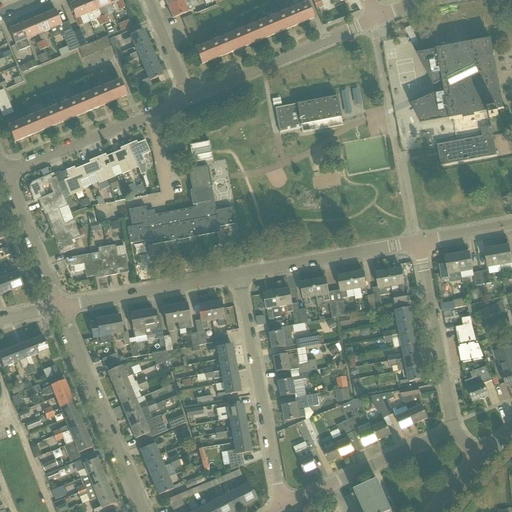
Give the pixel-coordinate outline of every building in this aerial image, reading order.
[(81,0),(69,5),(78,27),(83,25),(80,18),(87,15),(81,0)] [(97,20),(102,18),(94,0),(81,0),(87,15),(90,23),(97,20)] [(107,0),(94,0),(102,18),(106,16),(108,15),(104,7),(110,5),(107,0)] [(107,0),(110,5),(117,2),(119,9),(120,9),(120,10),(125,8),(121,0),(107,0)] [(184,0),(182,1),(168,7),(172,19),(195,10),(190,0),(184,0)] [(313,0),(312,1),(316,9),(323,6),(320,0),(313,0)] [(306,3),(297,7),(284,13),(291,29),(310,21),(312,20),(313,20),(306,3)] [(61,25),(55,11),(43,16),(49,30),(57,27),(61,25)] [(268,38),(277,34),(291,29),(284,13),(261,22),(268,38)] [(255,14),(249,17),(252,23),(257,20),(255,14)] [(182,20),(184,25),(194,21),(192,15),(182,20)] [(49,30),(43,16),(32,20),(38,35),(41,42),(44,50),(45,53),(49,62),(54,60),(53,59),(46,41),(47,40),(44,33),(49,30)] [(112,30),(106,16),(102,18),(104,25),(109,36),(117,33),(115,28),(112,30)] [(27,40),(38,35),(32,20),(20,25),(27,40)] [(184,25),(186,31),(197,26),(194,21),(184,25)] [(129,22),(119,27),(121,31),(121,32),(132,27),(131,27),(129,22)] [(245,47),(256,43),(268,38),(261,22),(239,31),(245,47)] [(30,47),(27,40),(20,25),(9,30),(18,52),(30,47)] [(231,27),(233,34),(216,41),(223,57),(245,47),(239,31),(236,25),(231,27)] [(186,31),(188,36),(199,32),(197,26),(186,31)] [(412,44),(418,41),(410,27),(405,29),(408,37),(412,44)] [(80,30),(73,33),(80,49),(84,47),(89,44),(91,44),(90,41),(89,38),(84,40),(80,30)] [(147,42),(143,31),(123,39),(125,43),(132,41),(135,47),(147,42)] [(201,38),(199,32),(188,36),(191,42),(201,38)] [(78,49),(80,49),(73,33),(63,37),(70,52),(78,49)] [(223,57),(216,41),(214,35),(209,37),(211,43),(194,50),(201,66),(223,57)] [(107,37),(100,40),(105,50),(111,47),(107,37)] [(121,53),(115,38),(109,40),(116,56),(121,53)] [(100,40),(95,42),(99,52),(105,50),(100,40)] [(494,56),(493,50),(491,40),(490,40),(490,41),(484,42),(484,41),(444,49),(437,50),(436,50),(436,51),(417,54),(433,87),(444,82),(445,90),(415,104),(411,105),(414,112),(419,121),(420,125),(449,120),(463,118),(464,119),(463,119),(464,120),(475,118),(475,117),(474,117),(474,116),(478,115),(488,113),(489,118),(498,116),(498,111),(504,110),(504,109),(497,110),(488,59),(494,56)] [(91,44),(89,44),(94,55),(99,52),(95,42),(91,44)] [(139,59),(152,53),(147,42),(135,47),(137,53),(129,56),(130,57),(123,60),(124,62),(125,65),(126,65),(125,65),(132,62),(139,59)] [(89,44),(84,47),(88,57),(94,55),(89,44)] [(84,47),(80,49),(78,49),(83,59),(88,57),(84,47)] [(144,70),(157,65),(152,53),(139,59),(144,70)] [(48,61),(45,54),(37,57),(40,64),(48,61)] [(32,69),(37,67),(34,61),(27,64),(25,65),(19,67),(22,73),(32,69)] [(123,71),(127,70),(134,67),(132,62),(125,65),(126,65),(126,67),(122,69),(123,71)] [(162,76),(157,65),(144,70),(147,77),(140,79),(142,84),(162,76)] [(108,71),(110,77),(112,80),(118,78),(114,68),(108,71)] [(22,82),(20,77),(13,80),(15,85),(22,82)] [(119,81),(97,90),(104,106),(125,97),(126,97),(119,81)] [(97,90),(75,99),(81,115),(104,106),(97,90)] [(0,104),(8,101),(6,96),(0,98),(0,104)] [(302,134),(342,126),(340,118),(341,118),(337,97),(334,98),(299,105),(299,104),(296,105),(275,109),(279,133),(302,129),(302,134)] [(75,99),(52,109),(59,125),(81,115),(75,99)] [(0,104),(0,110),(0,111),(11,107),(8,101),(0,104)] [(0,111),(3,117),(13,113),(11,107),(0,111)] [(52,109),(30,118),(36,134),(59,125),(52,109)] [(30,118),(7,127),(14,144),(14,143),(36,134),(30,118)] [(493,135),(491,127),(481,129),(482,137),(493,135)] [(497,156),(493,135),(482,137),(457,142),(437,146),(438,152),(439,156),(441,167),(449,165),(449,163),(465,160),(465,162),(469,161),(468,159),(488,155),(488,157),(497,156)] [(136,142),(128,145),(137,168),(138,168),(141,175),(145,174),(145,165),(142,156),(150,153),(145,141),(137,144),(136,142)] [(211,155),(210,150),(209,142),(202,143),(196,144),(189,146),(193,163),(212,159),(211,155)] [(122,175),(129,172),(137,168),(128,145),(120,149),(121,151),(113,154),(122,175)] [(105,155),(97,158),(106,181),(107,181),(114,178),(122,175),(113,154),(106,157),(105,155)] [(90,164),(82,167),(90,186),(97,183),(98,185),(106,181),(97,158),(89,161),(90,164)] [(83,189),(90,186),(82,167),(75,170),(74,168),(66,171),(69,179),(63,182),(69,196),(83,190),(83,189)] [(208,167),(207,168),(188,171),(192,191),(190,191),(191,195),(193,208),(147,217),(145,207),(128,210),(132,227),(127,228),(130,244),(151,240),(152,245),(214,234),(213,229),(234,225),(231,208),(216,211),(211,187),(208,167)] [(43,178),(50,175),(47,168),(40,171),(43,178)] [(29,190),(29,191),(29,192),(34,202),(38,201),(41,208),(64,198),(58,184),(55,178),(53,174),(50,175),(43,178),(34,182),(33,182),(32,183),(31,184),(30,184),(30,185),(29,187),(29,188),(29,189),(29,190)] [(118,187),(114,178),(107,181),(111,190),(118,187)] [(109,187),(106,181),(98,185),(101,191),(109,187)] [(58,184),(64,198),(64,199),(69,196),(63,182),(58,184)] [(139,195),(134,184),(127,187),(132,198),(139,195)] [(136,187),(139,194),(145,192),(142,185),(136,187)] [(47,215),(50,222),(61,217),(58,210),(67,207),(64,199),(64,198),(41,208),(44,216),(47,215)] [(80,201),(81,208),(90,206),(89,199),(80,201)] [(70,214),(61,217),(50,222),(53,230),(50,231),(54,239),(77,229),(70,214)] [(120,230),(119,222),(110,223),(112,231),(120,230)] [(80,237),(77,229),(54,239),(57,247),(60,246),(63,254),(74,249),(71,241),(80,237)] [(120,272),(128,271),(125,256),(124,246),(115,247),(115,245),(106,247),(111,276),(120,274),(120,272)] [(500,266),(511,264),(509,246),(496,248),(500,266)] [(10,255),(7,247),(2,249),(5,257),(10,255)] [(111,276),(106,247),(97,248),(99,260),(92,262),(91,262),(94,277),(102,276),(103,278),(111,276)] [(500,266),(496,248),(485,250),(488,268),(500,266)] [(472,271),(469,253),(457,255),(460,273),(472,271)] [(91,262),(92,262),(91,255),(65,259),(68,268),(83,265),(86,278),(94,277),(91,262)] [(460,273),(457,255),(445,257),(446,264),(439,265),(441,281),(450,279),(449,275),(460,273)] [(401,269),(389,272),(395,307),(410,304),(406,285),(405,285),(401,269)] [(489,271),(481,272),(483,285),(491,284),(489,271)] [(367,294),(363,272),(351,275),(354,290),(361,289),(362,295),(367,294)] [(395,307),(389,272),(376,274),(381,296),(392,294),(395,307)] [(481,272),(473,274),(475,287),(483,285),(481,272)] [(23,287),(17,273),(6,277),(11,291),(23,287)] [(354,290),(351,275),(338,277),(342,299),(348,298),(355,297),(354,290)] [(6,277),(0,279),(0,295),(11,291),(6,277)] [(330,304),(326,279),(313,282),(316,297),(318,307),(329,304),(332,319),(339,317),(337,303),(330,304)] [(316,297),(313,282),(301,284),(305,306),(310,305),(309,298),(316,297)] [(292,305),(289,290),(277,292),(281,317),(279,308),(286,307),(288,313),(293,312),(292,306),(292,305)] [(281,317),(277,292),(264,294),(267,310),(269,320),(274,319),(274,318),(281,317)] [(377,310),(374,299),(374,296),(367,297),(370,311),(377,310)] [(383,309),(381,298),(374,299),(377,310),(383,309)] [(465,299),(453,301),(454,309),(467,307),(465,299)] [(346,316),(344,301),(337,303),(339,317),(346,316)] [(219,327),(224,326),(223,319),(220,302),(209,304),(212,321),(217,320),(219,327)] [(476,312),(482,325),(507,315),(502,302),(476,312)] [(212,321),(209,304),(197,307),(202,330),(208,329),(206,322),(212,321)] [(174,307),(177,323),(179,331),(190,329),(186,305),(174,307)] [(172,324),(177,323),(174,307),(163,309),(168,333),(174,331),(172,324)] [(413,320),(410,309),(387,313),(388,317),(396,316),(397,323),(413,320)] [(163,338),(163,337),(161,326),(156,327),(153,311),(142,313),(146,336),(151,335),(155,335),(155,340),(163,338)] [(306,312),(300,313),(302,324),(308,323),(306,312)] [(134,339),(135,338),(146,336),(142,313),(130,315),(134,339)] [(302,324),(300,313),(293,314),(295,325),(302,324)] [(256,316),(258,326),(265,324),(264,315),(256,316)] [(119,317),(108,319),(111,335),(116,334),(117,342),(123,340),(124,346),(130,345),(130,343),(128,332),(122,333),(119,317)] [(349,317),(339,319),(341,327),(351,325),(349,317)] [(112,343),(111,335),(108,319),(96,321),(97,323),(90,324),(93,339),(100,337),(101,345),(112,343)] [(333,319),(326,322),(330,330),(337,326),(333,319)] [(397,323),(399,330),(400,335),(415,332),(413,320),(397,323)] [(280,328),(283,328),(281,321),(268,324),(269,331),(280,328)] [(455,328),(459,346),(458,346),(461,364),(484,360),(477,343),(472,325),(455,328)] [(283,328),(280,328),(281,333),(270,335),(273,350),(285,348),(285,347),(293,346),(291,331),(294,331),(293,326),(283,328)] [(417,344),(415,332),(400,335),(401,340),(402,347),(417,344)] [(204,333),(197,334),(199,345),(206,344),(204,333)] [(199,345),(197,334),(190,335),(192,347),(199,345)] [(214,336),(215,343),(228,341),(227,334),(214,336)] [(170,336),(163,337),(163,338),(165,352),(167,352),(172,351),(170,336)] [(298,350),(305,348),(321,345),(320,336),(296,341),(298,350)] [(37,355),(48,351),(43,337),(31,341),(37,355)] [(20,346),(25,359),(30,358),(37,355),(31,341),(20,346)] [(136,342),(130,343),(130,345),(132,358),(139,357),(136,344),(136,342)] [(402,347),(403,354),(404,359),(419,356),(417,344),(402,347)] [(233,357),(231,345),(209,349),(209,354),(218,353),(219,360),(233,357)] [(334,345),(329,349),(334,356),(339,352),(334,346),(334,345)] [(20,346),(9,350),(14,364),(19,362),(22,369),(24,369),(26,376),(31,374),(28,367),(25,359),(20,346)] [(511,346),(501,350),(495,352),(502,374),(506,388),(511,386),(511,346)] [(300,374),(310,372),(318,370),(316,360),(308,361),(305,348),(298,350),(297,350),(297,354),(274,358),(277,373),(299,369),(300,374)] [(8,367),(14,364),(9,350),(0,353),(0,361),(6,376),(11,374),(8,367)] [(156,366),(169,360),(167,352),(165,352),(152,355),(156,366)] [(105,369),(114,364),(119,362),(115,354),(101,360),(105,369)] [(403,371),(422,368),(419,356),(404,359),(399,360),(400,364),(405,364),(406,370),(403,371)] [(233,357),(219,360),(221,372),(236,369),(233,357)] [(131,369),(131,368),(129,364),(107,373),(112,384),(126,378),(123,372),(131,369)] [(483,384),(490,381),(491,380),(486,367),(477,371),(479,376),(465,382),(473,403),(488,397),(483,384)] [(400,384),(424,380),(422,368),(403,371),(405,379),(400,379),(400,384)] [(214,379),(222,378),(223,384),(238,381),(236,369),(221,372),(213,373),(204,375),(205,379),(213,378),(214,379)] [(312,378),(310,372),(300,374),(300,380),(292,382),(291,380),(279,383),(281,397),(294,395),(295,399),(306,397),(303,380),(312,378)] [(116,395),(131,389),(126,378),(112,384),(116,395)] [(359,380),(355,381),(351,381),(354,397),(358,397),(361,396),(360,388),(361,388),(359,380)] [(53,393),(55,398),(69,392),(64,381),(40,391),(38,385),(25,391),(28,398),(39,393),(40,396),(45,395),(45,396),(53,393)] [(240,393),(238,381),(223,384),(215,385),(216,393),(217,397),(240,393)] [(146,383),(138,386),(140,391),(148,388),(146,383)] [(399,392),(406,407),(406,406),(414,425),(427,419),(422,406),(416,409),(411,397),(419,395),(418,388),(399,392)] [(121,406),(135,400),(131,389),(116,395),(121,406)] [(341,403),(350,401),(348,389),(339,391),(341,403)] [(60,409),(73,403),(69,392),(55,398),(60,409)] [(394,399),(392,393),(379,395),(389,416),(394,414),(396,418),(395,418),(401,431),(414,425),(406,406),(406,407),(396,411),(395,408),(392,409),(389,401),(394,399)] [(196,398),(197,404),(212,402),(211,395),(196,398)] [(300,418),(306,418),(304,409),(309,408),(320,406),(317,395),(306,397),(295,399),(296,404),(283,407),(286,422),(300,419),(300,418)] [(380,418),(370,422),(378,441),(391,436),(383,419),(389,416),(379,395),(371,397),(372,401),(380,418)] [(121,406),(126,418),(155,406),(153,401),(146,404),(145,402),(137,406),(135,400),(121,406)] [(344,415),(346,414),(362,407),(359,400),(341,407),(344,415)] [(78,415),(73,403),(60,409),(64,420),(78,415)] [(149,413),(157,410),(158,411),(164,408),(162,403),(155,406),(126,418),(130,429),(152,420),(149,413)] [(229,415),(230,420),(244,417),(242,405),(215,410),(216,414),(219,414),(220,416),(229,415)] [(45,415),(53,412),(51,407),(43,410),(45,415)] [(204,415),(202,407),(186,410),(187,417),(204,415)] [(28,410),(18,414),(21,421),(30,417),(28,410)] [(83,426),(78,415),(64,420),(67,426),(41,437),(42,441),(53,437),(54,438),(69,432),(83,426)] [(186,423),(183,416),(168,422),(171,429),(186,423)] [(152,420),(130,429),(135,440),(144,436),(145,440),(167,431),(164,422),(161,423),(158,417),(152,420)] [(230,420),(232,432),(246,429),(244,417),(230,420)] [(38,419),(25,424),(28,431),(40,425),(38,419)] [(309,419),(306,420),(303,422),(316,449),(321,447),(323,451),(322,451),(328,464),(341,458),(333,440),(321,445),(309,419)] [(357,428),(353,419),(347,422),(357,443),(362,441),(365,447),(378,441),(370,422),(357,428)] [(341,436),(333,440),(341,458),(354,452),(347,435),(352,433),(347,421),(337,426),(341,436)] [(305,474),(318,468),(312,455),(311,452),(316,449),(303,422),(297,424),(307,447),(295,453),(299,461),(299,462),(305,474)] [(87,437),(83,426),(69,432),(54,438),(56,442),(63,439),(66,446),(87,437)] [(176,441),(189,436),(186,427),(172,432),(176,441)] [(248,441),(246,429),(232,432),(234,444),(248,441)] [(79,454),(92,448),(87,437),(66,446),(63,447),(70,462),(81,458),(79,454)] [(251,453),(248,441),(234,444),(235,451),(227,452),(229,465),(224,466),(226,473),(243,465),(241,455),(251,453)] [(140,451),(144,462),(159,456),(156,449),(163,446),(162,442),(140,451)] [(198,450),(204,471),(209,469),(203,449),(198,450)] [(149,473),(163,467),(159,456),(144,462),(149,473)] [(171,464),(179,461),(177,456),(169,459),(171,464)] [(42,465),(44,472),(62,464),(60,458),(42,465)] [(88,476),(101,470),(97,459),(90,462),(88,458),(73,464),(75,468),(77,472),(85,469),(88,476)] [(153,484),(168,478),(163,467),(149,473),(153,484)] [(92,488),(106,482),(101,470),(88,476),(80,479),(83,486),(75,489),(77,493),(92,488)] [(60,477),(57,471),(46,476),(49,482),(60,477)] [(230,480),(241,476),(239,471),(228,475),(230,480)] [(175,475),(168,478),(153,484),(158,496),(180,487),(175,475)] [(186,489),(207,481),(204,475),(184,483),(186,489)] [(224,477),(216,480),(218,485),(226,482),(224,477)] [(97,498),(110,492),(106,482),(92,488),(78,493),(82,504),(89,501),(97,498)] [(206,490),(213,487),(211,482),(204,485),(206,490)] [(388,511),(375,482),(357,490),(366,511),(388,511)] [(236,491),(244,507),(256,500),(248,485),(236,491)] [(62,487),(51,491),(55,500),(66,496),(62,487)] [(191,490),(193,495),(201,492),(199,487),(191,490)] [(224,497),(232,511),(233,511),(244,507),(236,491),(224,497)] [(93,511),(96,511),(115,504),(110,492),(97,498),(99,505),(92,508),(93,511)] [(182,500),(179,495),(167,500),(169,505),(182,500)] [(213,503),(217,511),(232,511),(224,497),(213,503)] [(201,509),(202,511),(217,511),(213,503),(201,509)]
